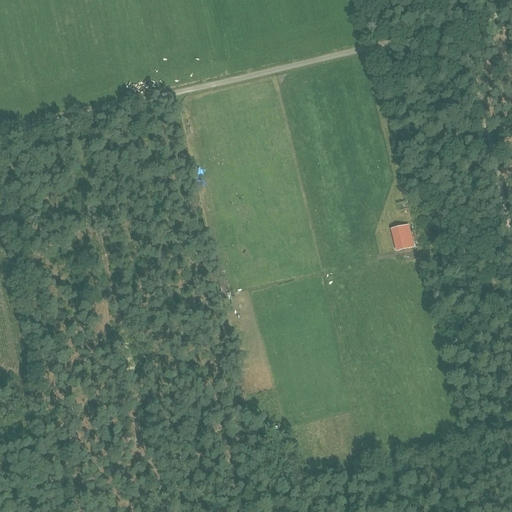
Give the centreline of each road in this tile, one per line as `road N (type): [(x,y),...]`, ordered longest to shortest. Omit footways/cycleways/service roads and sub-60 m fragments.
road 1 (track): [(461,24),(74,117)]
road 2 (track): [(461,24),(511,239)]
